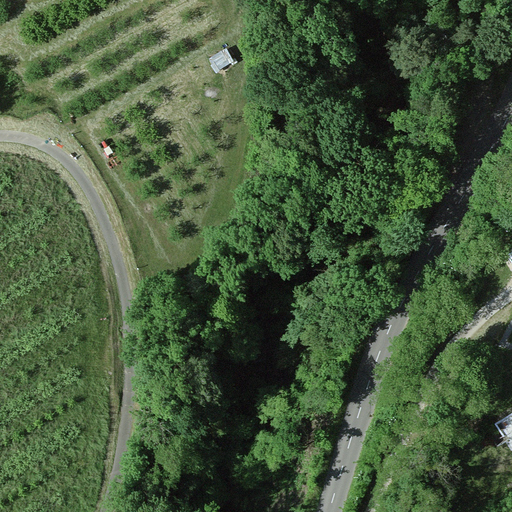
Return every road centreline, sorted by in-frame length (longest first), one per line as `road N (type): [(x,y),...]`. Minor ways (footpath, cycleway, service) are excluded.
road 1 (tertiary): [(333,511),(389,338),(511,68)]
road 2 (track): [(0,137),(20,136),(71,162),(102,213),(122,284),(132,373),(121,490),(109,511)]
